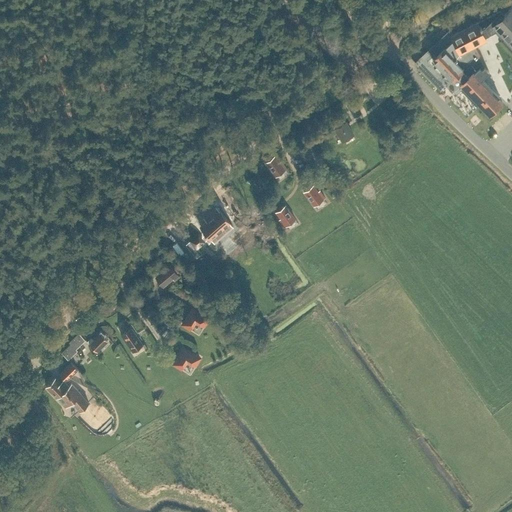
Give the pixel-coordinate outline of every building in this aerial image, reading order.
[(447,31),(415,62),(440,88),(445,84),(453,92),(455,94),(463,87),(489,114),(501,102),(480,81),(483,79),(482,78),(488,71),(483,67),(481,69),(479,67),(479,66),(485,63),(475,45),(485,40),(485,38),(498,31),(511,45),(511,10),(510,8),(503,15),(499,11),(451,35),(447,31)] [(358,105),(349,110),(354,118),(362,112),(358,105)] [(346,120),(334,128),(342,141),(354,133),(346,120)] [(312,161),(318,157),(314,151),(308,155),(312,161)] [(275,155),(265,161),(275,176),(286,168),(281,160),(280,161),(275,155)] [(313,184),(303,191),(314,205),(325,197),(319,190),(318,191),(313,184)] [(295,218),(285,204),(275,211),(280,218),(279,219),(284,226),(295,218)] [(212,215),(200,226),(211,238),(223,228),(226,231),(232,225),(230,222),(216,206),(210,212),(212,215)] [(191,239),(185,244),(196,257),(202,252),(197,247),(205,240),(199,233),(191,240),(191,239)] [(169,264),(156,277),(164,286),(178,274),(169,264)] [(201,272),(193,277),(200,287),(208,282),(201,272)] [(192,307),(182,323),(190,328),(195,320),(204,325),(209,317),(192,307)] [(131,327),(121,334),(133,351),(143,344),(131,327)] [(85,339),(79,332),(75,336),(82,342),(85,339)] [(100,333),(90,343),(96,350),(107,339),(100,333)] [(82,342),(75,336),(69,341),(71,343),(62,352),(68,358),(78,349),(76,348),(82,342)] [(183,346),(173,363),(181,368),(186,360),(195,365),(200,357),(183,346)] [(71,361),(60,373),(67,380),(78,369),(71,361)] [(62,380),(60,382),(55,377),(46,386),(66,407),(71,401),(80,410),(89,401),(71,383),(68,386),(62,380)]
